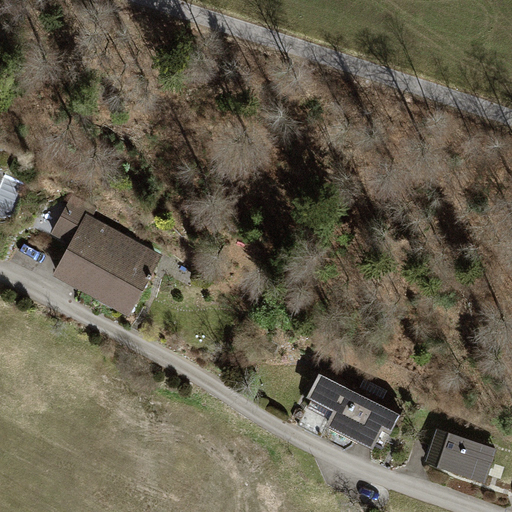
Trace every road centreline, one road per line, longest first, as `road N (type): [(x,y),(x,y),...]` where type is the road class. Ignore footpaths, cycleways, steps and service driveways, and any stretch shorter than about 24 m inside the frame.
road 1 (residential): [(0,273),(129,337),(281,430),(482,511)]
road 2 (unclassified): [(149,0),(511,119)]
